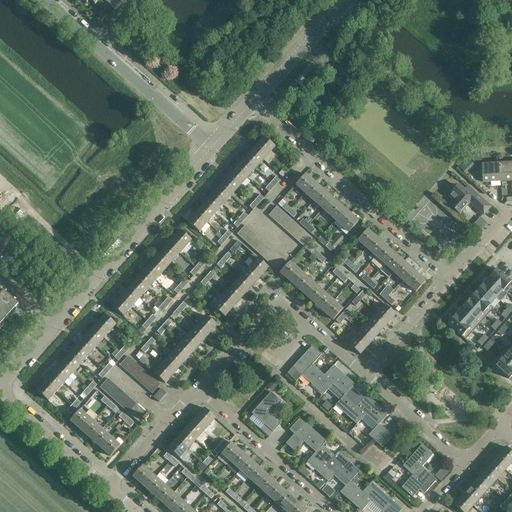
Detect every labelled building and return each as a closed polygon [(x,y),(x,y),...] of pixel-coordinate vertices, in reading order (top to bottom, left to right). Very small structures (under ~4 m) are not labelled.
[(82,0),(86,3),(89,0),(94,5),(99,0),(102,0),(114,10),(122,0),(82,0)] [(335,77),(332,80),(341,88),(344,85),(342,82),(338,79),(335,77)] [(275,147),(264,137),(256,146),(261,150),(257,154),(263,160),(275,147)] [(263,160),(257,154),(261,150),(256,146),(244,159),(255,169),(258,166),(263,160)] [(255,169),(244,159),(236,168),(247,178),(249,175),(255,169)] [(482,164),(482,168),(483,182),(501,181),(500,163),(482,164)] [(510,163),(500,163),(501,181),(511,180),(510,163)] [(247,178),(236,168),(228,177),(239,186),(241,184),(247,178)] [(283,178),(288,172),(284,168),(279,174),(283,178)] [(304,193),(314,182),(305,174),(295,185),(304,193)] [(239,186),(228,177),(220,186),(231,195),(233,194),(239,186)] [(276,177),(272,182),(276,185),(280,181),(276,177)] [(276,185),(272,182),(268,186),(266,185),(261,191),(266,196),(276,185)] [(314,201),(323,190),(314,182),(304,193),(306,195),(314,201)] [(483,214),(490,207),(461,182),(467,188),(469,189),(466,193),(458,185),(449,195),(454,200),(450,205),(460,214),(470,202),(483,214)] [(511,189),(511,185),(503,188),(506,196),(511,193),(511,189)] [(231,195),(220,186),(212,195),(223,204),(224,203),(231,195)] [(331,208),(336,202),(323,190),(314,201),(317,204),(323,209),(327,204),(331,208)] [(223,204),(212,195),(204,204),(215,213),(216,213),(223,204)] [(260,195),(255,201),(259,204),(264,199),(260,195)] [(255,201),(249,207),(253,210),(259,204),(255,201)] [(335,221),(345,210),(336,202),(331,208),(327,204),(323,209),(327,213),(335,221)] [(285,203),(281,208),(287,213),(291,209),(285,203)] [(215,213),(204,204),(196,213),(207,222),(215,213)] [(273,219),(281,210),(277,206),(269,216),(273,219)] [(291,209),(287,213),(293,218),(297,214),(291,209)] [(277,223),(285,214),(281,210),(273,219),(277,223)] [(348,232),(358,221),(345,210),(335,221),(348,232)] [(207,222),(196,213),(188,222),(199,232),(207,222)] [(244,213),(239,219),(243,222),(248,216),(244,213)] [(281,226),(289,217),(285,214),(277,223),(281,226)] [(285,230),(293,221),(289,217),(281,226),(285,230)] [(239,219),(233,225),(237,228),(243,222),(239,219)] [(303,219),(299,224),(305,229),(309,225),(303,219)] [(289,234),(297,225),(293,221),(285,230),(289,234)] [(237,235),(241,238),(249,229),(245,225),(237,235)] [(293,237),(301,228),(297,225),(289,234),(293,237)] [(309,225),(305,229),(311,234),(315,230),(309,225)] [(297,241),(305,232),(301,228),(293,237),(297,241)] [(241,238),(245,242),(253,233),(249,229),(241,238)] [(367,249),(377,237),(367,229),(358,240),(367,249)] [(191,240),(180,231),(172,240),(177,244),(174,248),(180,253),(191,240)] [(228,231),(223,237),(227,240),(232,234),(228,231)] [(312,238),(305,232),(297,241),(304,247),(307,244),(312,238)] [(245,242),(249,245),(257,236),(253,233),(245,242)] [(329,243),(325,247),(331,252),(335,248),(344,238),(340,234),(331,244),(329,243)] [(249,245),(253,249),(261,240),(257,236),(249,245)] [(321,236),(318,240),(324,246),(327,242),(322,238),(323,238),(321,236)] [(223,237),(217,243),(221,246),(227,240),(223,237)] [(376,257),(386,245),(377,237),(367,249),(376,257)] [(180,253),(174,248),(177,244),(172,240),(161,253),(172,262),(174,260),(180,253)] [(261,240),(253,249),(257,253),(265,243),(261,240)] [(238,241),(234,246),(238,249),(242,245),(238,241)] [(265,243),(257,253),(261,256),(269,247),(265,243)] [(385,265),(395,253),(386,245),(376,257),(377,258),(385,265)] [(234,246),(230,250),(234,254),(238,249),(234,246)] [(269,247),(261,256),(265,260),(273,251),(269,247)] [(314,249),(311,253),(317,259),(320,255),(314,249)] [(273,251),(265,260),(269,263),(277,254),(273,251)] [(172,262),(161,253),(153,262),(164,271),(166,269),(172,262)] [(227,253),(222,259),(226,263),(231,257),(227,253)] [(394,273),(404,261),(395,253),(385,265),(387,266),(394,273)] [(257,258),(253,254),(249,259),(253,263),(257,258)] [(269,263),(273,267),(281,258),(277,254),(269,263)] [(320,255),(317,259),(323,264),(326,260),(320,255)] [(268,268),(257,258),(253,263),(249,267),(260,277),(268,268)] [(285,261),(281,258),(273,267),(277,271),(285,261)] [(222,259),(217,265),(221,269),(226,263),(222,259)] [(347,259),(344,263),(349,268),(353,265),(347,259)] [(201,261),(195,267),(199,271),(205,265),(201,261)] [(411,279),(416,273),(404,261),(394,273),(396,275),(403,280),(407,275),(411,279)] [(164,271),(153,262),(145,270),(156,280),(157,278),(164,271)] [(299,279),(303,274),(301,272),(290,262),(280,273),(289,281),(294,275),(299,279)] [(353,265),(349,268),(355,274),(359,270),(353,265)] [(195,267),(190,273),(194,277),(199,271),(195,267)] [(259,278),(260,277),(249,267),(241,276),(252,286),(259,278)] [(336,269),(333,273),(338,278),(342,274),(336,269)] [(511,282),(496,269),(489,278),(507,294),(504,290),(511,282)] [(156,280),(145,270),(137,279),(148,289),(149,288),(156,280)] [(211,271),(206,277),(210,281),(215,275),(211,271)] [(403,280),(416,292),(426,281),(416,273),(411,279),(407,275),(403,280)] [(316,285),(311,281),(307,278),(303,274),(299,279),(294,275),(289,281),(301,292),(302,292),(307,286),(312,290),(316,285)] [(338,278),(344,283),(348,279),(342,274),(338,278)] [(365,275),(361,279),(367,284),(371,280),(365,275)] [(251,288),(252,286),(241,276),(233,285),(244,295),(251,288)] [(206,277),(201,283),(204,287),(210,281),(206,277)] [(507,294),(489,278),(482,285),(500,301),(507,294)] [(148,289),(137,279),(129,288),(140,298),(141,297),(148,289)] [(184,279),(179,285),(183,289),(188,283),(184,279)] [(371,280),(367,284),(373,290),(377,286),(371,280)] [(179,285),(174,291),(178,295),(183,289),(179,285)] [(242,297),(244,295),(233,285),(226,294),(230,298),(227,302),(233,308),(242,297)] [(315,304),(325,293),(316,285),(312,290),(307,286),(302,292),(315,304)] [(357,294),(360,290),(354,285),(351,289),(357,294)] [(500,301),(482,285),(475,293),(493,309),(494,309),(490,305),(496,298),(500,302),(500,301)] [(140,298),(129,288),(121,297),(132,307),(140,298)] [(0,324),(18,304),(4,291),(0,294),(0,324)] [(362,291),(357,297),(361,301),(367,295),(362,291)] [(383,291),(379,295),(385,300),(389,296),(383,291)] [(324,312),(334,301),(325,293),(315,304),(324,312)] [(493,309),(475,293),(468,301),(486,317),(493,309)] [(233,308),(227,302),(230,298),(226,294),(214,307),(225,317),(233,308)] [(389,296),(385,300),(391,306),(395,302),(389,296)] [(132,307),(121,297),(112,306),(123,316),(132,307)] [(168,297),(163,303),(167,307),(172,301),(168,297)] [(357,297),(352,303),(356,307),(361,301),(357,297)] [(333,320),(343,309),(334,301),(324,312),(333,320)] [(486,317),(468,301),(462,308),(480,324),(486,317)] [(183,302),(178,308),(182,312),(187,306),(183,302)] [(163,303),(158,309),(162,313),(167,307),(163,303)] [(387,324),(396,315),(385,305),(376,314),(381,319),(387,324)] [(178,308),(173,314),(177,318),(182,312),(178,308)] [(480,324),(462,308),(455,315),(473,332),(480,324)] [(346,309),(341,315),(345,318),(350,313),(346,309)] [(209,335),(217,325),(203,313),(199,317),(202,320),(198,325),(209,335)] [(104,337),(116,324),(105,314),(97,324),(102,328),(98,332),(104,337)] [(387,324),(381,319),(376,314),(368,323),(373,327),(379,333),(387,325),(387,324)] [(153,315),(148,320),(152,324),(157,319),(153,315)] [(341,315),(336,321),(340,324),(345,318),(341,315)] [(473,332),(455,315),(447,324),(465,340),(473,332)] [(148,320),(142,327),(146,330),(152,324),(148,320)] [(168,320),(162,326),(166,330),(171,324),(168,320)] [(378,335),(379,333),(373,327),(368,323),(360,332),(365,336),(362,340),(368,346),(378,335)] [(104,337),(98,332),(102,328),(97,324),(85,336),(96,346),(104,337)] [(208,335),(209,335),(198,325),(190,334),(201,344),(208,335)] [(162,326),(157,332),(161,335),(166,330),(162,326)] [(368,346),(362,340),(365,336),(360,332),(349,345),(360,355),(368,346)] [(200,345),(201,344),(190,334),(182,343),(193,353),(200,345)] [(96,346),(85,336),(77,345),(88,355),(96,346)] [(151,338),(146,344),(150,348),(155,342),(151,338)] [(191,355),(193,353),(182,343),(174,352),(185,362),(191,355)] [(146,344),(141,350),(145,353),(150,348),(146,344)] [(88,355),(77,345),(69,354),(80,364),(88,355)] [(125,346),(120,352),(124,355),(129,349),(125,346)] [(312,346),(307,352),(317,360),(321,355),(312,346)] [(511,353),(507,349),(500,356),(499,354),(498,355),(511,367),(511,353)] [(114,354),(116,356),(114,358),(118,361),(124,355),(120,352),(118,350),(114,354)] [(139,352),(135,357),(139,360),(143,355),(139,352)] [(183,364),(185,362),(174,352),(166,361),(171,365),(167,369),(173,374),(183,364)] [(317,360),(307,352),(303,357),(312,365),(317,360)] [(80,364),(69,354),(61,363),(72,373),(80,364)] [(511,375),(511,367),(498,355),(491,363),(509,379),(511,375)] [(128,356),(120,365),(124,369),(132,360),(128,356)] [(312,365),(303,357),(298,362),(308,370),(312,365)] [(108,364),(104,370),(108,373),(116,364),(111,360),(110,362),(109,363),(109,364),(108,364)] [(128,373),(136,363),(132,360),(124,369),(128,373)] [(173,374),(167,369),(171,365),(166,361),(154,374),(165,384),(173,374)] [(308,370),(298,362),(293,368),(302,376),(303,376),(308,370)] [(72,373),(61,363),(53,372),(64,382),(72,373)] [(132,376),(140,367),(136,363),(128,373),(132,376)] [(312,365),(308,370),(303,376),(324,394),(330,387),(326,383),(332,377),(327,373),(325,376),(312,365)] [(333,366),(327,373),(332,377),(326,383),(330,387),(332,385),(345,396),(346,395),(355,385),(333,366)] [(140,367),(132,376),(136,380),(144,371),(140,367)] [(302,376),(293,368),(288,374),(296,382),(302,376)] [(104,370),(98,376),(102,379),(108,373),(104,370)] [(140,383),(148,374),(144,371),(136,380),(140,383)] [(64,382),(53,372),(45,381),(56,391),(64,382)] [(144,387),(152,378),(148,374),(140,383),(144,387)] [(104,391),(112,382),(108,378),(100,388),(104,391)] [(148,390),(156,381),(152,378),(144,387),(148,390)] [(56,391),(45,381),(37,391),(48,400),(56,391)] [(156,381),(148,390),(152,394),(160,385),(156,381)] [(93,382),(88,388),(92,391),(97,385),(93,382)] [(108,395),(116,386),(112,382),(104,391),(108,395)] [(112,398),(120,389),(116,386),(108,395),(112,398)] [(88,388),(82,393),(86,397),(92,391),(88,388)] [(116,402),(124,393),(120,389),(112,398),(116,402)] [(154,397),(159,402),(166,394),(161,389),(154,397)] [(120,406),(128,396),(124,393),(116,402),(120,406)] [(271,415),(282,402),(271,393),(252,414),(273,433),(281,424),(271,415)] [(358,406),(346,395),(345,396),(335,406),(357,425),(363,417),(359,413),(365,406),(361,403),(358,406)] [(124,409),(132,400),(128,396),(120,406),(124,409)] [(388,415),(367,396),(361,403),(365,406),(359,413),(363,417),(365,415),(378,425),(378,426),(379,425),(388,415)] [(104,397),(101,401),(107,406),(110,402),(104,397)] [(77,399),(72,405),(76,409),(81,403),(77,399)] [(128,413),(136,404),(132,400),(124,409),(128,413)] [(328,400),(324,405),(329,409),(333,405),(328,400)] [(110,402),(107,406),(113,412),(116,407),(110,402)] [(147,415),(148,414),(136,404),(128,413),(140,423),(143,420),(145,421),(149,417),(147,415)] [(72,405),(66,411),(70,415),(76,409),(72,405)] [(204,431),(215,418),(204,409),(196,418),(202,423),(199,427),(204,431)] [(89,427),(93,422),(80,410),(70,421),(79,429),(85,423),(89,427)] [(122,413),(119,417),(125,422),(128,418),(122,413)] [(128,418),(125,422),(131,428),(134,423),(128,418)] [(204,431),(199,427),(202,423),(196,418),(185,430),(196,440),(197,438),(204,431)] [(326,441),(300,418),(290,430),(295,434),(304,442),(316,452),(316,453),(318,452),(326,442),(326,441)] [(93,441),(102,430),(93,422),(89,427),(85,423),(79,429),(93,441)] [(369,435),(374,440),(383,429),(379,425),(378,426),(378,425),(369,435)] [(383,429),(374,440),(378,444),(388,433),(383,429)] [(102,449),(111,438),(102,430),(93,441),(102,449)] [(196,440),(185,430),(177,439),(188,449),(188,448),(196,440)] [(198,439),(202,442),(208,434),(204,432),(198,439)] [(388,433),(378,444),(383,448),(393,437),(388,433)] [(304,442),(295,434),(290,439),(299,447),(304,442)] [(111,457),(120,446),(111,438),(102,449),(111,457)] [(179,458),(188,449),(177,439),(168,448),(179,458)] [(225,439),(219,445),(223,449),(229,443),(225,439)] [(299,447),(290,439),(286,444),(295,452),(299,447)] [(338,453),(326,442),(318,452),(316,453),(316,452),(307,463),(329,482),(335,474),(330,470),(336,464),(332,459),(338,453)] [(231,463),(240,452),(231,443),(221,454),(231,463)] [(219,445),(214,451),(218,455),(223,449),(219,445)] [(403,466),(410,472),(414,468),(421,474),(425,470),(422,467),(433,455),(422,445),(403,466)] [(511,462),(511,452),(506,447),(498,456),(504,462),(500,465),(505,470),(511,462)] [(240,470),(249,460),(240,452),(231,463),(240,470)] [(338,453),(332,459),(336,464),(330,470),(335,474),(337,472),(349,482),(350,483),(351,481),(360,471),(338,452),(338,453)] [(167,453),(164,457),(169,462),(173,458),(167,453)] [(505,470),(500,465),(504,462),(498,456),(486,469),(497,479),(500,476),(505,470)] [(209,457),(203,463),(207,467),(212,461),(209,457)] [(173,458),(169,462),(175,468),(179,464),(173,458)] [(249,478),(258,468),(249,460),(240,470),(241,471),(249,478)] [(203,463),(198,469),(202,472),(207,467),(203,463)] [(156,478),(143,466),(133,477),(142,485),(147,479),(151,483),(156,478)] [(258,486),(267,476),(258,468),(249,478),(250,480),(258,486)] [(414,468),(410,472),(413,475),(402,487),(413,497),(432,476),(425,470),(421,474),(414,468)] [(436,476),(442,480),(447,473),(442,468),(436,476)] [(185,469),(181,473),(187,478),(190,474),(185,469)] [(212,472),(208,469),(204,473),(214,482),(217,478),(211,473),(212,472)] [(497,479),(486,469),(478,478),(489,488),(491,486),(497,479)] [(187,478),(184,481),(188,485),(191,481),(196,486),(200,482),(190,474),(187,478)] [(267,494),(276,484),(267,476),(258,486),(260,488),(267,494)] [(162,483),(156,478),(151,483),(147,479),(142,485),(155,497),(165,486),(162,483)] [(217,478),(214,482),(220,487),(223,483),(217,478)] [(489,488),(478,478),(470,487),(481,497),(482,495),(489,488)] [(363,492),(351,481),(350,483),(349,482),(340,493),(362,511),(368,504),(364,500),(370,493),(366,489),(363,492)] [(200,482),(196,486),(204,493),(207,489),(200,482)] [(371,483),(366,489),(370,493),(364,500),(368,504),(366,507),(371,511),(382,511),(383,511),(388,506),(392,501),(371,483)] [(280,498),(285,492),(279,486),(276,484),(267,494),(276,502),(280,498)] [(328,484),(323,489),(330,497),(335,491),(328,484)] [(164,505),(174,494),(165,486),(155,497),(164,505)] [(481,497),(470,487),(462,496),(473,506),(474,505),(481,497)] [(207,489),(204,493),(211,500),(215,496),(207,489)] [(229,489),(226,493),(231,498),(235,494),(229,489)] [(293,509),(298,503),(285,492),(280,498),(276,502),(279,505),(285,510),(289,506),(293,509)] [(172,511),(174,511),(183,502),(174,494),(164,505),(172,511)] [(235,494),(231,498),(237,503),(241,499),(235,494)] [(467,511),(473,506),(462,496),(454,505),(461,511),(467,511)] [(221,501),(217,505),(223,510),(227,506),(221,501)] [(392,501),(388,506),(394,511),(399,511),(402,509),(392,501)] [(190,511),(192,510),(183,502),(174,511),(190,511)] [(505,502),(499,508),(503,511),(509,505),(505,502)] [(286,511),(306,511),(307,511),(298,503),(293,509),(289,506),(285,510),(286,511)]
